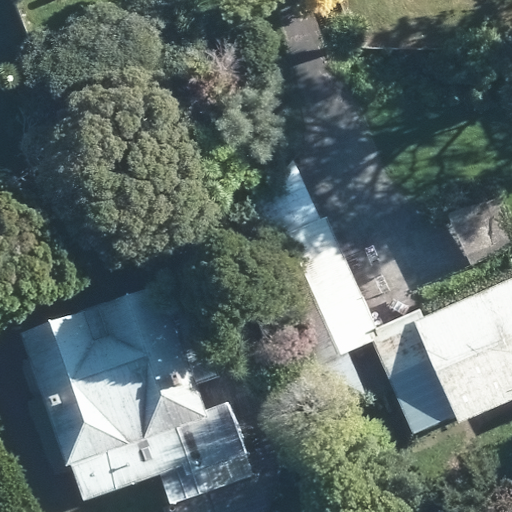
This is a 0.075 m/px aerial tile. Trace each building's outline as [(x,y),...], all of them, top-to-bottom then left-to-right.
[(318,221),(296,168),(292,161),(285,165),(290,174),(267,184),(270,190),(230,209),(325,423),(368,405),(364,395),(347,356),(373,344),(414,438),(416,437),(438,427),(455,420),(459,427),(487,415),(511,403),(511,282),(424,322),(421,313),(375,333),(324,218),(318,221)] [(511,251),(511,198),(457,220),(475,265),(511,251)] [(218,379),(215,367),(195,309),(170,317),(162,290),(119,306),(88,315),(22,338),(66,469),(71,468),(84,503),(161,477),(170,502),(171,506),(253,478),(229,407),(205,414),(196,387),(218,379)] [(63,511),(15,372),(0,376),(0,453),(5,468),(19,511),(63,511)] [(255,511),(253,501),(241,493),(227,497),(220,509),(220,511),(255,511)]
